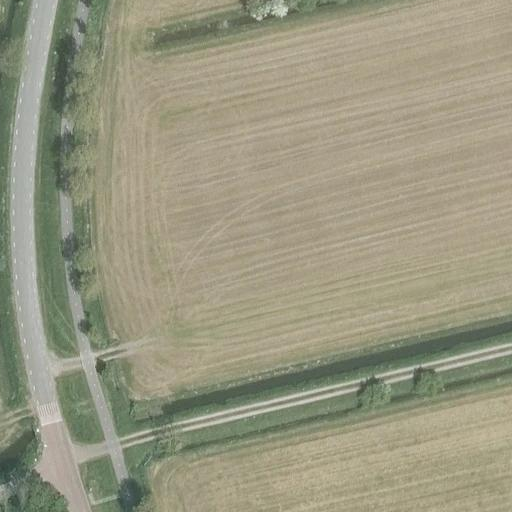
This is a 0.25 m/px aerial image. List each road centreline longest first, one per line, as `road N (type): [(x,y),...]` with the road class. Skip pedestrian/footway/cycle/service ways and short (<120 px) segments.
road 1 (secondary): [(62,464),(34,356),(22,248),(25,120),(45,0)]
road 2 (track): [(111,445),(511,349)]
